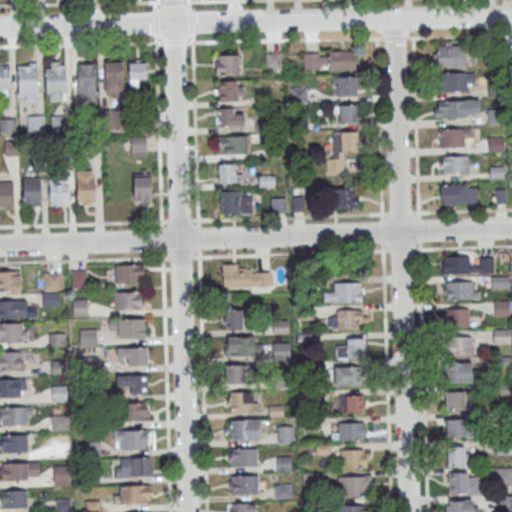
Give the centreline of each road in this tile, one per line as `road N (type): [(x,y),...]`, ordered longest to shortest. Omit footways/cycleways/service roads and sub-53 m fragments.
road 1 (residential): [(189,511),(169,0)]
road 2 (residential): [(511,228),(0,245)]
road 3 (residential): [(511,15),(0,27)]
road 4 (residential): [(407,511),(393,18)]
